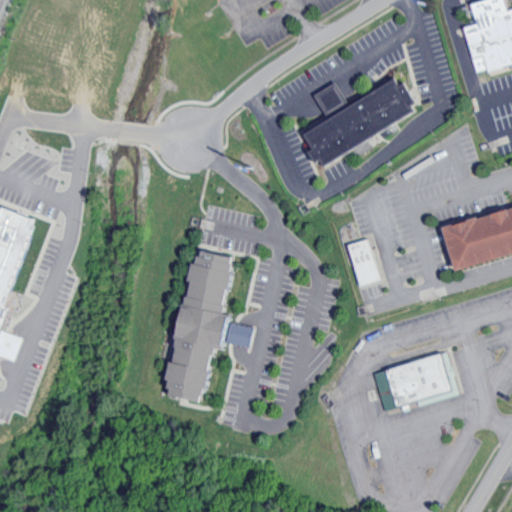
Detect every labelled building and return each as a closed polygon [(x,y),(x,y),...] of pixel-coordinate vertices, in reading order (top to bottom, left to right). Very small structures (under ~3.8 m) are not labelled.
[(511,0),(493,0),(479,4),(484,24),(471,28),(480,58),(490,55),(495,72),(511,67),(511,0)] [(315,148),(311,150),(317,160),(322,157),(327,164),(414,110),(410,104),(416,101),(405,84),(401,86),(396,78),(306,134),(315,148)] [(0,202),(0,370),(2,371),(7,357),(29,365),(39,337),(22,330),(29,312),(20,308),(52,223),(0,202)] [(511,209),(452,228),(465,270),(511,255),(511,209)] [(365,285),(386,281),(378,239),(358,243),(365,285)] [(200,245),(168,395),(216,406),(228,349),(235,350),(240,345),(260,350),(266,329),(248,324),(241,313),(253,256),(200,245)] [(380,373),(390,413),(444,399),(442,392),(457,388),(449,355),(380,373)]
